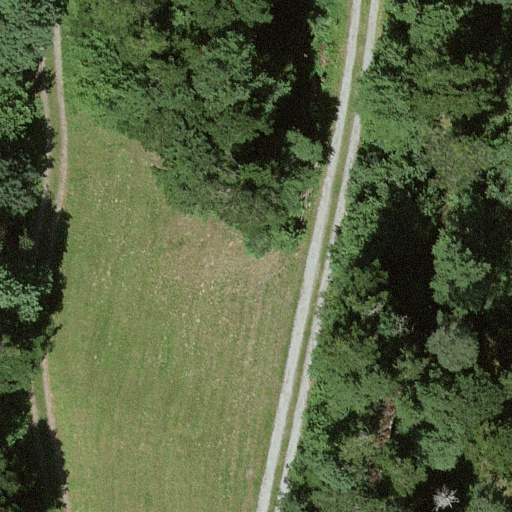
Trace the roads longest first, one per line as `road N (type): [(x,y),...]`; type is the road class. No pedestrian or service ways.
road 1 (track): [(259,511),(323,230),(363,0)]
road 2 (track): [(47,0),(52,176),(28,300),(31,408),(52,511)]
